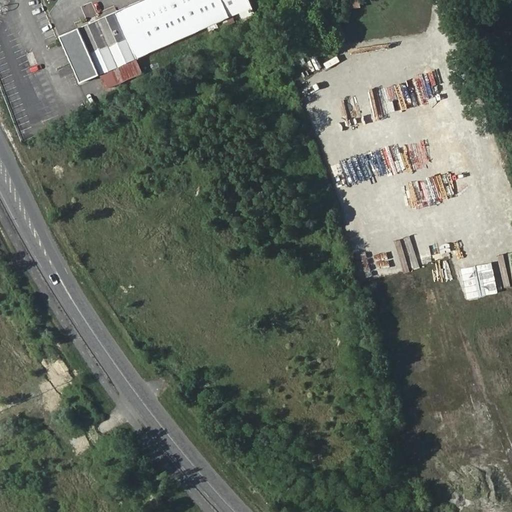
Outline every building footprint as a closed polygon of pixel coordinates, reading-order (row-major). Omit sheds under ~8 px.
[(141,0),(108,15),(128,62),(138,58),(257,12),(251,0),(141,0)] [(340,0),(342,10),(361,7),(359,0),(340,0)] [(82,6),(87,18),(97,14),(91,2),(82,6)] [(96,77),(128,62),(108,15),(77,29),(96,77)] [(25,53),(32,67),(39,64),(32,50),(25,53)]
